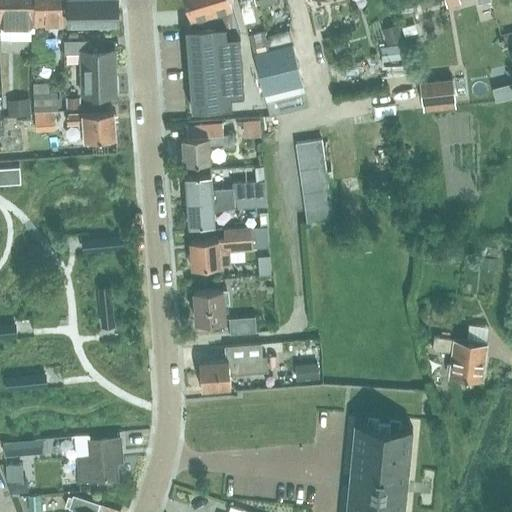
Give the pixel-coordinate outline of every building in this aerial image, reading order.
[(0,0),(0,23),(35,23),(35,0),(0,0)] [(64,21),(61,0),(35,0),(35,23),(35,25),(45,25),(45,28),(62,28),(62,21),(64,21)] [(118,23),(117,0),(67,0),(68,24),(118,23)] [(185,0),(191,19),(198,16),(201,25),(193,25),(186,26),(192,107),(233,104),(232,94),(245,93),(240,33),(227,34),(229,7),(232,6),(230,0),(185,0)] [(239,0),(245,21),(254,18),(249,0),(239,0)] [(267,29),(282,31),(283,20),(268,18),(267,29)] [(415,22),(402,26),(405,34),(417,30),(415,22)] [(398,27),(384,30),(388,44),(401,40),(398,27)] [(270,37),(266,38),(267,38),(272,37),(274,47),(293,42),(295,48),(290,29),(269,35),(270,37)] [(267,38),(266,38),(264,31),(248,35),(250,43),(252,42),(254,52),(274,47),(272,37),(267,38)] [(42,37),(32,38),(32,50),(42,50),(42,37)] [(81,64),(82,93),(117,92),(116,65),(115,65),(115,47),(90,48),(90,38),(64,39),(64,52),(81,51),(81,64)] [(306,89),(295,48),(293,42),(274,47),(254,52),(266,99),(279,96),(293,92),(306,89)] [(405,42),(381,46),(383,60),(407,56),(405,42)] [(328,53),(330,73),(363,70),(361,50),(328,53)] [(422,79),(424,101),(454,98),(452,76),(422,79)] [(310,105),(306,89),(293,92),(297,108),(310,105)] [(35,110),(58,109),(57,90),(34,91),(35,110)] [(297,108),(293,92),(279,96),(284,112),(297,108)] [(284,112),(279,96),(266,99),(270,115),(284,112)] [(80,97),(68,97),(68,106),(80,106),(80,97)] [(28,102),(9,105),(11,117),(29,114),(28,102)] [(68,123),(84,121),(86,138),(116,136),(114,109),(68,112),(68,123)] [(245,135),(261,134),(260,118),(244,119),(245,135)] [(223,133),(222,133),(221,121),(185,124),(186,136),(181,136),(183,162),(210,159),(208,142),(223,141),(223,146),(234,145),(233,133),(223,134),(223,133)] [(384,154),(378,129),(364,133),(370,157),(384,154)] [(357,151),(367,149),(364,133),(354,135),(357,151)] [(296,141),(298,155),(324,151),(322,137),(296,141)] [(326,164),(324,151),(298,155),(300,168),(326,164)] [(327,177),(326,164),(300,168),(302,180),(327,177)] [(1,166),(0,166),(0,182),(21,181),(20,165),(1,166)] [(264,165),(255,165),(256,179),(265,178),(265,179),(264,165)] [(185,175),(187,200),(234,196),(248,195),(266,194),(265,178),(256,179),(233,181),(233,186),(222,187),(213,189),(211,173),(185,175)] [(329,190),(327,177),(302,180),(304,193),(329,190)] [(331,202),(329,190),(304,193),(306,206),(331,202)] [(248,195),(234,196),(235,206),(249,205),(248,195)] [(223,207),(235,206),(234,196),(187,200),(189,225),(215,223),(214,207),(223,207)] [(333,216),(331,202),(306,206),(307,220),(333,216)] [(253,247),(252,234),(251,224),(223,226),(224,237),(189,240),(192,266),(230,262),(228,249),(253,247)] [(121,233),(84,237),(86,249),(122,246),(122,241),(121,238),(121,233)] [(254,262),(263,261),(263,242),(254,243),(254,262)] [(482,254),(481,266),(496,267),(498,256),(482,254)] [(347,285),(365,284),(365,263),(347,263),(347,285)] [(103,285),(99,286),(102,322),(115,321),(111,284),(107,285),(103,285)] [(224,287),(194,290),(196,319),(226,317),(224,287)] [(463,312),(464,325),(478,324),(477,312),(463,312)] [(231,331),(255,329),(254,315),(229,317),(231,331)] [(14,321),(0,322),(0,334),(15,333),(14,321)] [(435,334),(433,348),(452,350),(451,353),(449,373),(483,377),(488,340),(435,334)] [(226,358),(200,360),(202,387),(231,384),(230,370),(237,370),(237,372),(268,370),(267,354),(263,354),(262,341),(225,344),(226,358)] [(317,361),(297,363),(298,378),(318,376),(317,361)] [(44,371),(8,375),(8,379),(8,383),(9,387),(46,383),(44,371)] [(355,420),(350,476),(407,481),(413,425),(355,420)] [(90,453),(77,454),(79,479),(84,478),(117,476),(115,449),(121,449),(120,436),(89,438),(90,453)] [(44,437),(4,440),(5,454),(45,451),(44,437)] [(22,478),(10,479),(11,490),(28,489),(27,482),(22,478)] [(404,511),(406,492),(349,486),(346,511),(404,511)] [(95,511),(99,501),(74,493),(73,495),(69,494),(66,504),(70,505),(76,507),(74,511),(95,511)]
